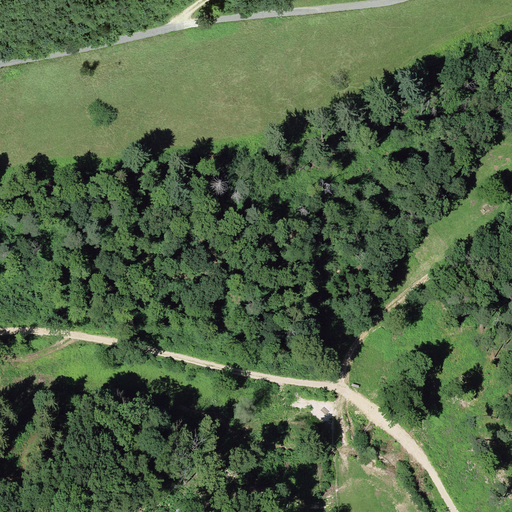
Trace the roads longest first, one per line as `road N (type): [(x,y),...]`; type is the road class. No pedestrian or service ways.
road 1 (track): [(0,330),(90,334),(339,386),(402,432),(456,511)]
road 2 (track): [(0,63),(224,18),(391,0)]
